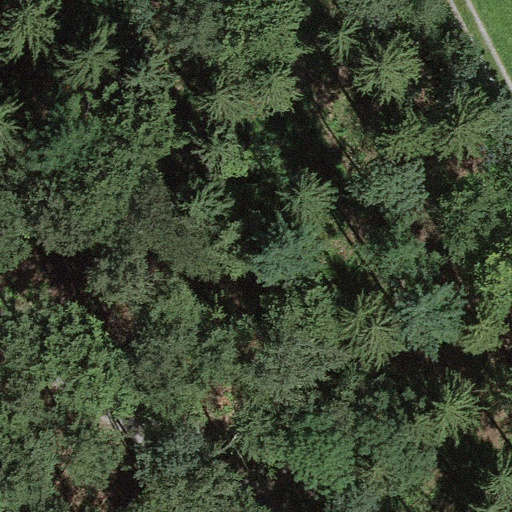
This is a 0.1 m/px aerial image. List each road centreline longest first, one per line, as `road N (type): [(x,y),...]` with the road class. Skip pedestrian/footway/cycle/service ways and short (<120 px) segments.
road 1 (track): [(265,511),(0,324)]
road 2 (track): [(511,124),(447,0)]
